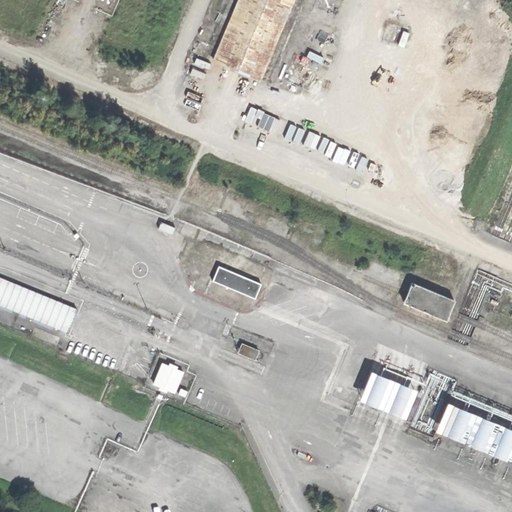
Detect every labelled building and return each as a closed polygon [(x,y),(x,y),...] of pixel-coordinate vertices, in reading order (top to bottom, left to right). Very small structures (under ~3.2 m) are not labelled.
[(233,0),(207,63),(243,78),(274,0),(233,0)] [(250,109),(247,123),(278,130),(281,115),(250,109)] [(219,266),(213,281),(255,299),(261,284),(219,266)] [(64,301),(0,276),(0,303),(55,324),(64,301)] [(403,304),(447,321),(451,312),(455,300),(411,283),(407,294),(403,304)] [(162,361),(154,385),(177,392),(185,369),(162,361)] [(360,401),(407,416),(417,386),(370,372),(360,401)] [(511,461),(511,417),(494,412),(492,418),(447,402),(435,434),(511,461)]
